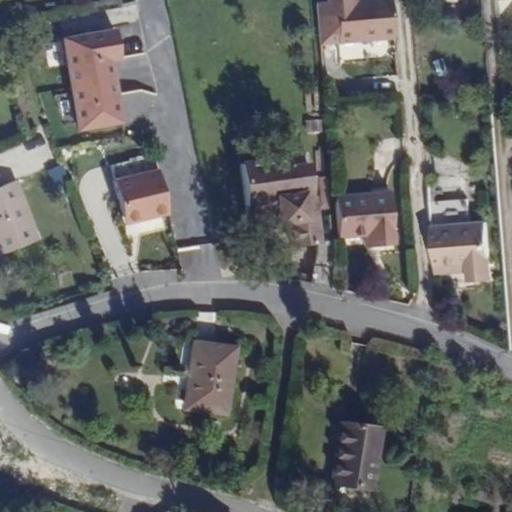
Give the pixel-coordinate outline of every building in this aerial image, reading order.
[(321,0),(324,31),(368,28),(365,0),(321,0)] [(390,0),(365,0),(368,28),(392,26),(390,0)] [(115,5),(116,21),(138,20),(137,4),(115,5)] [(58,37),(66,132),(118,128),(111,32),(58,37)] [(307,146),(244,155),(250,195),(275,192),(278,215),(286,214),(290,238),(319,234),(307,146)] [(250,195),(244,155),(241,155),(247,195),(250,195)] [(138,222),(167,214),(155,170),(110,183),(122,219),(136,215),(138,222)] [(0,258),(1,261),(43,246),(20,187),(5,192),(0,180),(0,258)] [(346,225),(372,223),(382,222),(382,230),(398,228),(394,182),(381,183),(383,208),(345,211),(346,225)] [(383,208),(381,183),(343,187),(345,211),(383,208)] [(281,239),(290,238),(286,214),(278,215),(281,239)] [(430,217),(434,257),(465,255),(466,270),(487,268),(484,214),(430,217)] [(124,226),(138,222),(136,215),(122,219),(124,226)] [(373,231),(382,230),(382,222),(372,223),(373,231)] [(192,336),(190,405),(231,407),(233,338),(192,336)] [(330,486),(370,493),(379,431),(337,425),(330,486)]
